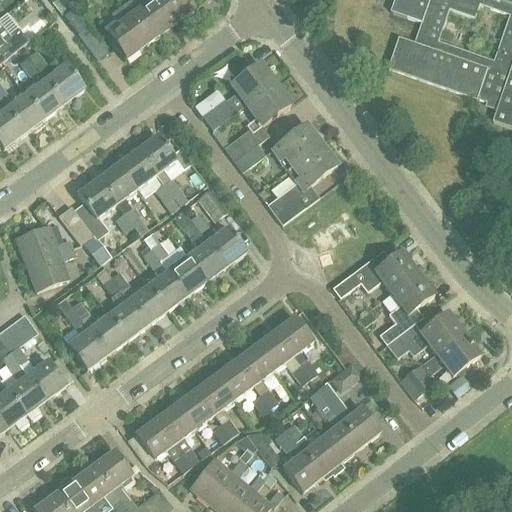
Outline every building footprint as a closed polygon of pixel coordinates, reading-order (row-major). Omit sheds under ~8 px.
[(171,29),(152,3),(141,11),(133,0),(122,9),(149,45),(171,29)] [(152,3),(171,29),(194,12),(185,0),(150,0),(152,2),(152,3)] [(420,31),(417,40),(415,46),(399,41),(388,73),(477,103),(478,103),(478,102),(499,109),(494,124),(511,130),(511,0),(396,0),(392,14),(422,24),(420,31)] [(149,45),(122,9),(112,16),(120,26),(107,36),(127,62),(149,45)] [(79,37),(85,32),(70,14),(64,19),(79,37)] [(0,40),(0,65),(28,42),(29,43),(41,34),(36,28),(32,28),(23,35),(19,31),(3,44),(0,40)] [(109,57),(106,54),(89,31),(85,33),(79,38),(99,65),(109,57)] [(29,60),(39,73),(47,67),(37,54),(29,60)] [(39,73),(29,60),(20,67),(30,80),(39,73)] [(53,76),(45,81),(65,107),(85,93),(65,67),(53,76)] [(246,108),(275,87),(261,67),(232,89),(239,98),(231,104),(228,106),(226,102),(204,119),(214,132),(246,108)] [(36,89),(25,96),(45,122),(65,107),(45,81),(36,89)] [(275,87),(246,108),(262,129),(242,144),(239,140),(224,151),(234,165),(257,148),(269,139),(263,130),(291,109),(275,87)] [(25,96),(5,111),(25,137),(45,122),(25,96)] [(25,137),(5,111),(0,115),(0,146),(4,152),(25,137)] [(287,174),(321,149),(306,128),(271,154),(287,174)] [(138,153),(156,178),(176,163),(184,174),(193,167),(181,152),(172,158),(158,138),(138,153)] [(265,159),(257,148),(234,165),(242,176),(265,159)] [(321,149),(287,174),(302,195),(336,169),(321,149)] [(138,153),(118,168),(136,194),(156,178),(138,153)] [(136,194),(118,168),(98,184),(116,208),(123,218),(134,231),(142,225),(126,202),(136,194)] [(164,188),(180,210),(188,204),(172,182),(164,188)] [(84,207),(74,214),(93,239),(97,244),(109,234),(99,222),(116,208),(98,184),(78,199),(84,207)] [(180,210),(164,188),(154,194),(171,217),(180,210)] [(258,197),(273,217),(282,229),(304,212),(295,200),(279,212),(264,192),(258,197)] [(214,227),(228,216),(211,193),(196,204),(214,227)] [(93,239),(74,214),(71,210),(58,220),(80,248),(93,239)] [(190,223),(200,236),(200,237),(209,231),(199,217),(190,223)] [(125,237),(134,231),(123,218),(120,220),(115,224),(125,237)] [(225,271),(190,223),(182,230),(191,242),(190,243),(197,253),(187,261),(206,285),(225,271)] [(26,270),(72,251),(69,244),(56,249),(48,230),(15,244),(26,270)] [(215,239),(207,246),(225,271),(245,256),(227,231),(215,239)] [(206,285),(187,261),(180,250),(169,259),(152,237),(144,243),(150,253),(150,252),(160,265),(168,275),(186,300),(206,285)] [(102,252),(93,241),(81,250),(90,261),(102,252)] [(75,259),(72,251),(26,270),(36,297),(69,283),(62,265),(75,259)] [(150,253),(142,259),(152,272),(160,265),(150,252),(150,253)] [(391,297),(418,276),(402,255),(384,269),(376,259),(353,277),(367,296),(382,285),(391,297)] [(111,282),(111,281),(105,272),(96,278),(111,301),(118,312),(109,320),(127,344),(147,329),(128,305),(121,295),(111,282)] [(111,281),(111,282),(121,295),(129,289),(120,275),(111,281)] [(186,300),(168,275),(148,290),(166,315),(186,300)] [(418,276),(391,297),(401,309),(389,318),(396,327),(393,329),(400,339),(415,328),(422,322),(415,313),(435,298),(418,276)] [(166,315),(148,290),(128,305),(147,329),(166,315)] [(81,306),(73,312),(107,359),(127,344),(109,320),(98,328),(81,306)] [(107,359),(73,312),(64,319),(81,340),(69,349),(87,374),(107,359)] [(415,328),(400,339),(387,348),(396,360),(406,352),(411,357),(426,346),(435,358),(436,359),(464,337),(449,316),(422,337),(415,328)] [(28,344),(38,337),(24,319),(15,326),(28,344)] [(275,334),(293,359),(313,345),(294,320),(275,334)] [(6,333),(19,351),(28,344),(15,326),(6,333)] [(0,344),(10,358),(11,357),(19,351),(6,333),(0,337),(0,344)] [(293,359),(275,334),(255,349),(273,374),(284,366),(302,390),(311,383),(301,370),(301,371),(292,360),(293,359)] [(436,359),(435,358),(402,383),(416,401),(434,387),(429,380),(444,368),(453,380),(481,359),(464,337),(436,359)] [(0,344),(0,365),(2,363),(10,358),(0,344)] [(255,349),(235,364),(253,389),(260,399),(261,399),(271,412),(279,407),(262,382),(273,374),(255,349)] [(11,357),(46,404),(66,389),(47,365),(36,373),(19,351),(11,357)] [(46,404),(11,357),(10,358),(2,363),(19,386),(8,394),(26,419),(28,418),(31,423),(40,416),(37,411),(46,404)] [(235,364),(215,379),(234,404),(253,389),(235,364)] [(301,370),(311,383),(319,377),(309,364),(301,370)] [(234,404),(215,379),(195,394),(214,419),(234,404)] [(26,419),(8,394),(0,400),(0,425),(6,434),(15,427),(19,432),(28,425),(25,420),(26,419)] [(214,419),(195,394),(175,409),(194,433),(214,419)] [(325,405),(361,451),(381,435),(361,410),(350,419),(334,398),(325,405)] [(261,399),(260,399),(252,405),(268,428),(276,421),(270,413),(271,412),(261,399)] [(361,451),(325,405),(317,411),(333,433),(322,441),(342,466),(361,451)] [(175,409),(155,423),(191,471),(200,465),(183,442),(194,433),(175,409)] [(221,428),(231,442),(239,435),(229,422),(221,428)] [(191,471),(155,423),(136,438),(142,446),(134,453),(146,469),(165,455),(183,478),(191,471)] [(231,442),(221,428),(212,435),(222,448),(231,442)] [(342,466),(322,441),(312,449),(294,428),(286,434),(323,481),(342,466)] [(323,481),(286,434),(277,440),(294,463),(283,471),(303,496),(323,481)] [(248,439),(257,451),(269,467),(279,460),(262,437),(248,439)] [(211,456),(206,449),(197,455),(202,462),(211,456)] [(114,454),(94,469),(126,511),(134,511),(138,510),(120,488),(133,479),(114,454)] [(233,477),(237,480),(246,468),(239,462),(229,474),(214,462),(190,493),(209,508),(233,477)] [(126,511),(94,469),(74,484),(93,509),(104,500),(113,511),(126,511)] [(248,489),(237,480),(233,477),(209,508),(213,511),(237,511),(252,493),(255,496),(265,484),(257,477),(248,489)] [(88,511),(93,509),(74,484),(73,485),(71,482),(68,481),(61,486),(60,490),(63,493),(55,499),(64,511),(88,511)] [(171,511),(173,511),(159,493),(150,500),(159,511),(171,511)] [(267,505),(255,496),(252,493),(237,511),(268,511),(271,509),(274,511),(283,499),(276,494),(267,505)] [(64,511),(55,499),(46,505),(44,502),(40,502),(34,507),(33,511),(34,511),(64,511)] [(159,511),(150,500),(141,507),(144,511),(159,511)]
